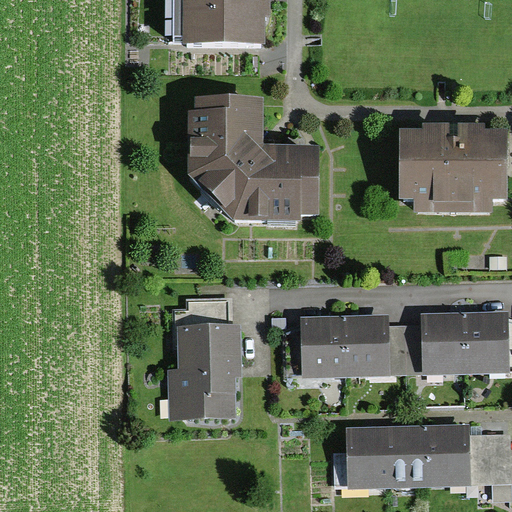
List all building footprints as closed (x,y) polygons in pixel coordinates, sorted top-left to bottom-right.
[(254,8),(253,0),(174,0),(174,55),(263,57),(264,9),(254,8)] [(266,110),(193,110),(193,193),(235,233),(321,233),(321,162),(266,162),(266,110)] [(509,144),(405,144),(405,220),(510,219),(509,144)] [(233,303),(180,304),(180,364),(169,364),(169,420),(244,419),(243,332),(233,332),(233,303)] [(507,375),(506,323),(465,324),(467,377),(507,375)] [(467,377),(465,324),(424,325),(426,378),(467,377)] [(389,379),(386,325),(345,327),(347,381),(389,379)] [(347,381),(345,327),(303,329),(306,383),(347,381)] [(474,435),(427,437),(428,491),(510,488),(509,443),(474,444),(474,435)] [(427,437),(389,438),(390,492),(428,491),(427,437)] [(353,493),(390,492),(389,438),(351,439),(353,493)]
